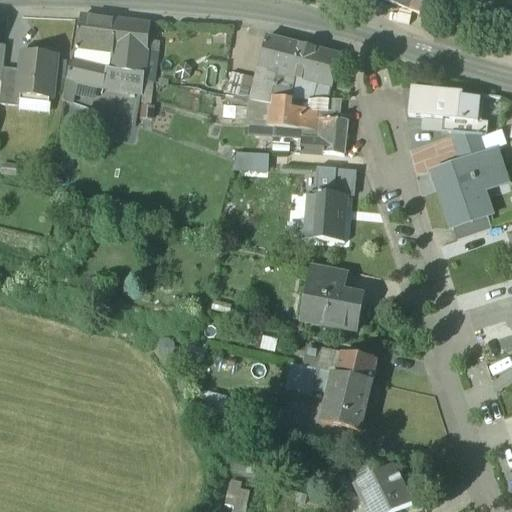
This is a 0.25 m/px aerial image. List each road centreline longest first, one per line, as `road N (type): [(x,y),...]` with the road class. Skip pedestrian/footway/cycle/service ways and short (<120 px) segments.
road 1 (tertiary): [(511,88),(289,20),(0,5)]
road 2 (residential): [(507,511),(473,419),(399,148)]
